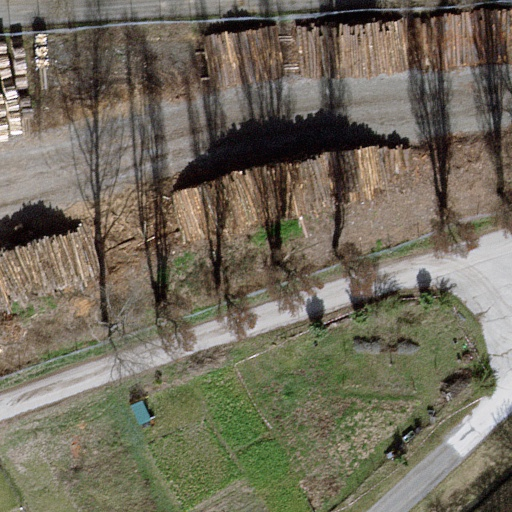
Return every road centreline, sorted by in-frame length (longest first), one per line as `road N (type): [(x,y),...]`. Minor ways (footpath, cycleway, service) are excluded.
road 1 (track): [(0,408),(275,314),(511,256)]
road 2 (track): [(301,0),(0,21)]
road 3 (track): [(380,511),(511,390)]
